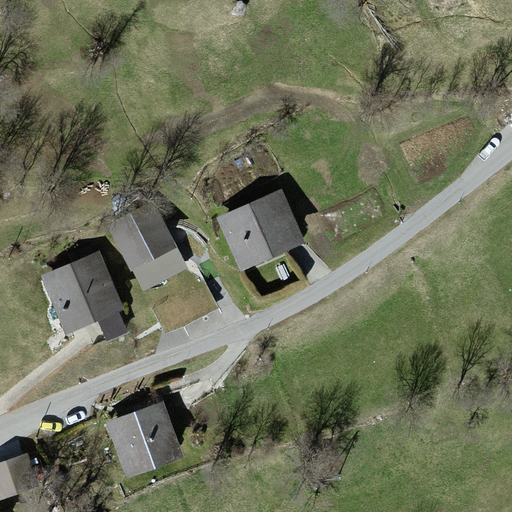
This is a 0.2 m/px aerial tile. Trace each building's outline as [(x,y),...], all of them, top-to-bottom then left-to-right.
[(276,196),(215,222),(238,277),(299,251),(276,196)] [(153,209),(103,232),(125,278),(175,254),(153,209)] [(95,258),(37,281),(57,332),(115,310),(95,258)] [(157,402),(101,423),(121,477),(177,457),(157,402)] [(52,441),(0,459),(0,467),(13,505),(68,485),(52,441)]
